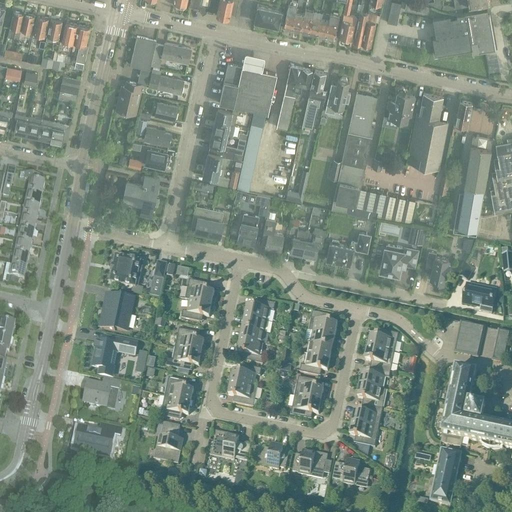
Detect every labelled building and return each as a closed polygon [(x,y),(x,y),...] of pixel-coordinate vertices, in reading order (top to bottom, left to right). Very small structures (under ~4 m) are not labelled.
[(191,0),(190,8),(213,13),(214,11),(217,12),(216,14),(230,17),(233,0),(191,0)] [(298,0),(298,2),(292,30),(300,32),(304,14),(301,13),(303,0),(298,0)] [(346,3),(343,20),(339,38),(352,41),(356,23),(357,17),(350,15),(352,0),(346,0),(346,3)] [(442,10),(448,12),(459,14),(463,13),(463,8),(491,3),(490,0),(454,0),(455,8),(443,5),(442,10)] [(283,28),(292,30),(298,2),(291,1),(290,4),(289,4),(283,28)] [(392,1),(388,22),(397,24),(401,3),(392,1)] [(405,8),(404,11),(405,11),(424,15),(426,7),(407,2),(406,8),(405,8)] [(259,7),(256,22),(278,27),(281,11),(259,7)] [(305,8),(304,14),(300,32),(309,34),(314,11),(314,10),(305,8)] [(437,36),(433,37),(436,55),(449,53),(472,49),(473,54),(475,54),(474,53),(482,52),(486,52),(485,50),(496,48),(492,24),(494,24),(491,8),(463,13),(459,14),(448,12),(448,13),(449,15),(433,18),(437,36)] [(314,11),(309,34),(317,35),(322,13),(323,12),(314,10),(314,11)] [(13,11),(8,37),(14,38),(19,39),(24,13),(13,11)] [(353,43),(362,45),(368,13),(360,11),(353,43)] [(330,15),(325,37),(335,39),(340,14),(331,12),(330,15)] [(24,13),(19,39),(24,40),(25,37),(31,38),(35,16),(24,13)] [(322,13),(317,35),(325,37),(330,15),(322,13)] [(368,13),(362,45),(371,47),(376,22),(377,15),(368,13)] [(33,36),(45,39),(49,19),(37,16),(33,36)] [(51,19),(47,37),(54,38),(53,46),(57,47),(59,39),(63,21),(51,19)] [(58,54),(56,60),(63,62),(65,53),(67,53),(69,43),(74,44),(78,25),(66,22),(62,44),(60,44),(58,54)] [(76,62),(85,64),(88,46),(86,45),(90,27),(78,25),(74,44),(79,45),(76,62)] [(136,34),(130,63),(150,67),(156,38),(136,34)] [(165,43),(165,45),(156,44),(151,66),(160,68),(162,58),(188,64),(191,49),(165,43)] [(17,51),(6,49),(4,56),(4,58),(15,60),(17,51)] [(17,51),(15,60),(22,61),(23,53),(17,51)] [(263,56),(243,51),(240,66),(260,71),(263,56)] [(29,54),(27,61),(36,63),(38,56),(29,54)] [(43,58),(41,66),(53,68),(54,60),(50,59),(43,58)] [(54,60),(53,68),(64,70),(66,62),(63,62),(56,60),(54,60)] [(240,66),(228,63),(219,103),(268,114),(277,75),(260,71),(240,66)] [(276,127),(277,127),(288,130),(295,98),(299,99),(302,86),(309,87),(313,70),(291,65),(276,127)] [(8,67),(5,78),(19,80),(21,70),(8,67)] [(151,74),(149,85),(155,86),(155,88),(171,92),(173,94),(177,95),(180,94),(181,94),(184,81),(161,76),(162,70),(153,68),(151,74)] [(307,106),(303,126),(312,128),(317,109),(317,107),(319,107),(321,99),(325,100),(326,97),(326,95),(327,91),(322,90),(326,73),(315,71),(311,87),(311,88),(309,97),(307,106)] [(27,73),(24,83),(36,85),(38,75),(27,73)] [(64,76),(62,83),(79,87),(81,80),(64,76)] [(338,79),(337,85),(332,84),(325,112),(335,114),(336,107),(343,109),(345,102),(349,103),(351,93),(347,92),(350,81),(348,81),(347,78),(342,77),(340,79),(338,79)] [(130,82),(129,88),(124,87),(119,110),(137,114),(142,91),(145,92),(146,86),(130,82)] [(61,90),(65,91),(78,94),(79,87),(62,83),(61,90)] [(389,99),(387,109),(389,109),(388,118),(399,121),(399,122),(400,123),(400,124),(401,124),(402,124),(403,125),(404,125),(405,124),(406,123),(407,122),(408,123),(409,115),(411,116),(416,96),(405,93),(405,91),(404,90),(403,89),(402,89),(401,89),(400,90),(398,92),(397,92),(396,101),(389,99)] [(407,163),(438,169),(439,169),(448,121),(439,119),(443,97),(423,93),(419,115),(416,114),(407,163)] [(333,203),(331,210),(340,211),(348,213),(371,218),(373,208),(358,205),(364,175),(374,128),(371,128),(376,106),(373,101),(356,98),(348,133),(342,162),(341,163),(340,170),(337,181),(333,202),(333,203)] [(460,101),(455,126),(467,128),(472,103),(460,101)] [(157,102),(154,116),(175,121),(178,107),(157,102)] [(215,121),(231,124),(233,114),(243,116),(244,110),(233,108),(232,112),(218,109),(215,121)] [(0,129),(7,131),(8,123),(11,124),(13,113),(0,109),(0,129)] [(140,112),(139,118),(150,120),(151,115),(140,112)] [(241,191),(248,193),(266,114),(254,112),(237,190),(241,191)] [(14,133),(27,135),(31,116),(16,113),(15,119),(17,119),(14,133)] [(31,116),(27,135),(38,138),(42,119),(31,116)] [(42,119),(38,138),(50,140),(54,121),(42,118),(42,119)] [(139,119),(136,133),(144,135),(145,135),(144,141),(150,142),(157,144),(158,143),(170,146),(172,134),(165,133),(157,131),(157,129),(147,127),(146,127),(147,121),(139,119)] [(54,121),(50,140),(62,142),(62,140),(68,141),(71,124),(54,121)] [(215,121),(212,132),(228,136),(231,124),(215,121)] [(225,147),(224,152),(235,154),(243,155),(244,150),(226,146),(228,136),(212,132),(210,144),(225,147)] [(471,146),(464,186),(466,186),(465,192),(460,191),(457,205),(456,205),(452,231),(476,235),(481,209),(480,209),(481,203),(485,203),(486,197),(482,196),(483,189),(485,189),(491,149),(493,140),(489,139),(489,137),(477,135),(476,137),(473,136),(471,146)] [(511,210),(511,141),(496,145),(498,158),(494,159),(496,171),(491,172),(495,189),(490,190),(495,214),(511,210)] [(148,150),(144,165),(164,170),(168,154),(148,150)] [(208,153),(205,165),(221,168),(225,169),(228,159),(242,162),(243,156),(243,155),(235,154),(224,152),(223,156),(208,153)] [(130,159),(129,167),(141,170),(142,161),(130,159)] [(375,159),(373,168),(381,170),(383,161),(375,159)] [(221,168),(205,165),(203,176),(212,178),(211,183),(224,186),(226,178),(219,176),(221,168)] [(288,190),(285,199),(303,203),(309,171),(303,170),(299,192),(288,190)] [(233,171),(229,186),(236,188),(239,173),(233,171)] [(30,181),(27,193),(42,196),(45,184),(39,182),(40,177),(21,173),(20,179),(24,180),(30,181)] [(143,184),(126,181),(122,202),(142,206),(140,215),(152,218),(154,205),(158,205),(159,198),(156,197),(160,179),(145,175),(145,176),(144,176),(143,176),(142,176),(142,177),(141,177),(141,178),(141,179),(141,180),(142,181),(143,181),(143,182),(143,184)] [(449,176),(443,175),(441,189),(445,190),(446,187),(447,187),(449,176)] [(7,176),(4,191),(10,192),(13,177),(7,176)] [(27,193),(25,205),(40,208),(42,196),(27,193)] [(269,197),(262,195),(258,194),(257,201),(260,202),(257,215),(267,217),(270,203),(268,202),(269,197)] [(18,217),(19,217),(37,221),(40,208),(25,205),(23,212),(19,211),(18,217)] [(195,232),(207,235),(213,208),(196,205),(192,226),(196,227),(195,232)] [(213,208),(207,235),(220,237),(223,223),(228,223),(230,212),(213,208)] [(241,226),(238,241),(255,244),(257,230),(259,217),(244,214),(241,226)] [(17,229),(20,229),(35,232),(37,221),(19,217),(18,221),(17,229)] [(291,227),(289,237),(293,238),(290,252),(303,254),(306,238),(308,231),(298,229),(300,221),(300,218),(295,217),(294,219),(293,225),(291,225),(291,227)] [(277,221),(266,219),(263,236),(268,237),(266,247),(281,250),(284,234),(274,232),(277,221)] [(306,238),(303,254),(316,257),(317,249),(322,250),(326,231),(315,228),(314,232),(308,231),(306,238)] [(20,229),(18,241),(32,245),(35,232),(20,229)] [(330,242),(327,259),(350,264),(353,249),(357,249),(356,250),(367,252),(371,236),(360,233),(358,243),(352,242),(351,247),(339,244),(339,242),(332,240),(332,243),(330,242)] [(414,243),(414,244),(422,245),(424,237),(415,236),(414,243)] [(464,238),(463,246),(472,247),(473,239),(464,238)] [(18,241),(15,254),(29,257),(32,245),(18,241)] [(386,247),(381,270),(386,271),(387,274),(392,275),(394,273),(399,274),(400,266),(406,267),(406,265),(415,267),(418,249),(404,246),(404,248),(387,244),(386,247)] [(502,256),(501,256),(503,274),(511,273),(511,254),(508,255),(507,250),(502,250),(502,256)] [(429,251),(426,265),(433,266),(431,278),(434,279),(433,281),(443,284),(445,274),(447,275),(450,264),(448,263),(449,259),(436,256),(437,253),(429,251)] [(15,254),(12,266),(27,269),(29,257),(15,254)] [(110,282),(110,283),(111,283),(135,288),(136,288),(136,287),(137,279),(140,280),(142,270),(140,269),(141,263),(141,262),(140,261),(140,262),(135,260),(135,258),(127,256),(126,259),(117,257),(117,256),(116,256),(115,257),(116,257),(114,266),(113,265),(111,273),(112,274),(110,282)] [(468,281),(475,266),(467,262),(460,278),(468,281)] [(155,277),(154,279),(164,281),(164,279),(165,278),(167,266),(167,265),(166,265),(159,263),(158,263),(158,264),(155,276),(155,277)] [(24,281),(27,269),(12,266),(9,284),(17,285),(18,280),(24,281)] [(169,266),(167,277),(173,278),(175,271),(175,267),(171,266),(170,266),(169,266)] [(178,268),(177,275),(188,277),(190,270),(178,268)] [(154,279),(150,296),(160,298),(164,281),(154,279)] [(185,301),(189,302),(189,301),(214,306),(215,300),(213,299),(215,293),(203,291),(204,284),(189,281),(185,301)] [(492,315),(497,291),(467,284),(463,304),(481,308),(480,313),(492,315)] [(107,296),(100,329),(127,334),(134,299),(122,297),(121,298),(107,296)] [(213,313),(214,306),(189,301),(189,302),(187,313),(183,312),(181,319),(196,323),(198,316),(209,318),(211,313),(213,313)] [(247,306),(245,318),(268,323),(270,311),(274,312),(275,305),(261,302),(259,308),(247,306)] [(308,332),(312,333),(335,338),(338,325),(331,324),(333,317),(312,313),(308,332)] [(245,318),(242,330),(265,334),(268,323),(245,318)] [(0,321),(0,336),(12,339),(15,324),(0,321)] [(156,321),(155,328),(164,330),(165,322),(156,321)] [(461,322),(459,329),(471,331),(473,325),(461,322)] [(471,331),(470,337),(474,338),(482,340),(485,327),(473,325),(471,331)] [(459,329),(458,335),(470,337),(471,331),(459,329)] [(179,330),(175,349),(204,355),(205,349),(203,348),(204,342),(198,341),(200,334),(179,330)] [(242,330),(240,341),(263,346),(265,334),(242,330)] [(499,330),(497,337),(509,340),(511,333),(499,330)] [(367,342),(366,348),(395,354),(399,335),(384,332),(382,339),(371,336),(369,342),(367,342)] [(312,333),(310,344),(333,348),(335,338),(312,333)] [(457,341),(461,342),(467,343),(469,343),(473,344),(473,342),(474,338),(470,337),(458,335),(457,341)] [(0,357),(3,358),(4,352),(9,354),(12,339),(0,336),(0,357)] [(497,337),(496,343),(508,346),(509,340),(497,337)] [(97,341),(92,368),(96,368),(100,369),(99,373),(98,376),(106,378),(108,371),(114,372),(115,370),(118,354),(133,357),(135,357),(137,344),(105,338),(104,342),(97,341)] [(261,357),(263,346),(240,341),(237,353),(249,356),(248,362),(263,366),(264,358),(261,357)] [(496,343),(494,349),(507,352),(508,346),(496,343)] [(310,344),(308,355),(330,360),(333,348),(310,344)] [(372,369),(378,371),(391,373),(395,354),(366,348),(365,355),(367,355),(365,361),(373,363),(372,369)] [(202,362),(204,355),(175,349),(171,368),(190,372),(191,366),(199,367),(200,362),(202,362)] [(494,349),(493,355),(505,358),(507,352),(494,349)] [(328,372),(330,360),(308,355),(305,367),(301,366),(300,373),(318,377),(320,371),(328,372)] [(493,355),(492,361),(504,364),(505,358),(493,355)] [(412,358),(408,376),(413,377),(417,359),(412,358)] [(283,364),(282,372),(287,373),(290,373),(291,366),(283,364)] [(230,377),(229,383),(254,388),(256,377),(260,377),(262,370),(247,367),(246,374),(234,371),(232,377),(230,377)] [(442,436),(443,436),(441,444),(461,448),(463,440),(480,443),(484,447),(487,449),(491,450),(495,450),(497,450),(499,450),(501,448),(511,450),(511,428),(483,422),(486,407),(471,404),(477,373),(456,369),(442,436)] [(360,379),(358,386),(383,391),(386,379),(389,380),(391,373),(378,371),(376,376),(363,374),(362,380),(360,379)] [(298,378),(294,397),(323,403),(325,397),(323,396),(324,390),(312,388),(314,381),(298,378)] [(169,379),(165,398),(194,404),(195,397),(193,397),(194,391),(182,388),(184,382),(169,379)] [(89,385),(85,404),(107,409),(107,410),(114,412),(118,393),(119,393),(121,384),(105,381),(103,388),(89,385)] [(258,389),(254,388),(229,383),(228,390),(230,391),(228,397),(240,399),(239,406),(254,409),(258,389)] [(362,407),(368,408),(383,411),(387,392),(383,391),(358,386),(357,393),(359,393),(358,399),(364,400),(362,407)] [(322,410),(323,403),(294,397),(290,416),(306,419),(307,413),(319,416),(320,410),(322,410)] [(192,411),(194,404),(165,398),(161,417),(176,420),(177,414),(189,416),(190,410),(192,411)] [(352,416),(350,423),(375,428),(379,429),(383,411),(368,408),(367,414),(355,411),(354,417),(352,416)] [(181,427),(164,423),(164,424),(162,436),(160,436),(157,448),(159,449),(157,460),(160,461),(179,465),(182,447),(182,445),(177,444),(180,427),(181,427)] [(375,448),(379,429),(375,428),(350,423),(349,430),(351,430),(350,436),(361,439),(360,445),(370,447),(375,448)] [(75,445),(74,450),(97,454),(110,457),(114,437),(120,438),(122,430),(113,428),(101,426),(101,428),(100,432),(81,428),(79,428),(75,445)] [(223,457),(222,459),(235,462),(235,459),(247,462),(248,462),(251,446),(238,443),(239,438),(232,436),(216,432),(212,451),(211,454),(223,457)] [(256,460),(256,464),(267,466),(267,468),(279,471),(279,469),(285,470),(286,470),(289,454),(283,453),(284,447),(276,445),(272,444),(270,450),(259,448),(256,460)] [(357,445),(356,449),(359,451),(365,455),(368,457),(370,447),(360,445),(357,445)] [(296,455),(292,473),(293,473),(298,474),(298,475),(311,478),(311,475),(323,478),(323,474),(324,474),(327,456),(311,453),(304,451),(302,457),(296,456),(296,455)] [(442,452),(439,465),(459,469),(461,456),(442,452)] [(336,464),(332,480),(333,480),(343,482),(343,484),(355,487),(355,485),(367,487),(368,484),(370,471),(359,469),(360,463),(356,462),(348,460),(346,466),(336,464)] [(439,465),(436,478),(456,482),(459,469),(439,465)] [(200,470),(199,477),(206,478),(207,471),(200,470)] [(237,472),(234,487),(242,488),(245,474),(237,472)] [(280,475),(279,483),(286,485),(288,477),(280,475)] [(286,485),(286,486),(293,487),(295,478),(288,477),(286,485)] [(436,478),(434,490),(453,494),(456,482),(436,478)] [(450,508),(453,494),(434,490),(431,504),(450,508)]
